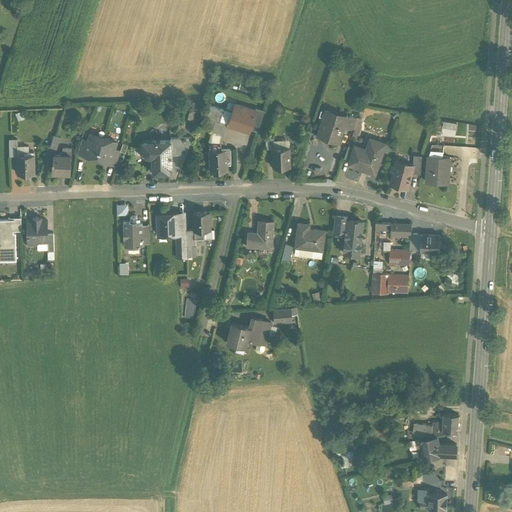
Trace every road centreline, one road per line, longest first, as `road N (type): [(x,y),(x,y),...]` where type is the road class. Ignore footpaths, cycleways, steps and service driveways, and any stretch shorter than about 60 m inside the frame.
road 1 (residential): [(0,198),(339,191),(491,231)]
road 2 (primary): [(470,511),(491,231)]
road 3 (primary): [(491,231),(508,0)]
road 4 (track): [(168,511),(202,333)]
road 5 (track): [(168,499),(0,504)]
